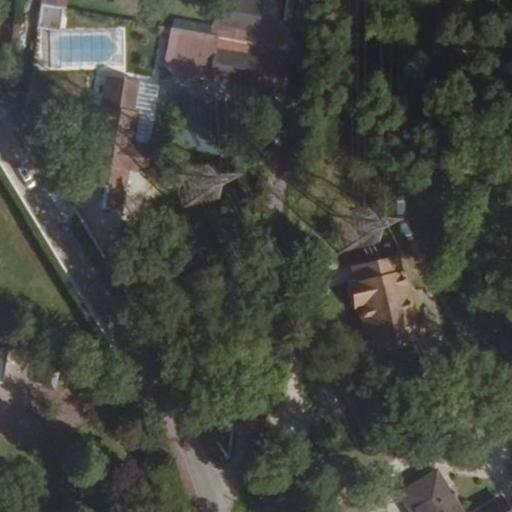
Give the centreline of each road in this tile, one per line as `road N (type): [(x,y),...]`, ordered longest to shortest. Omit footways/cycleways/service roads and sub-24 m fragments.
road 1 (residential): [(313,0),(242,482),(226,511)]
road 2 (unclassified): [(0,117),(170,389),(223,511)]
